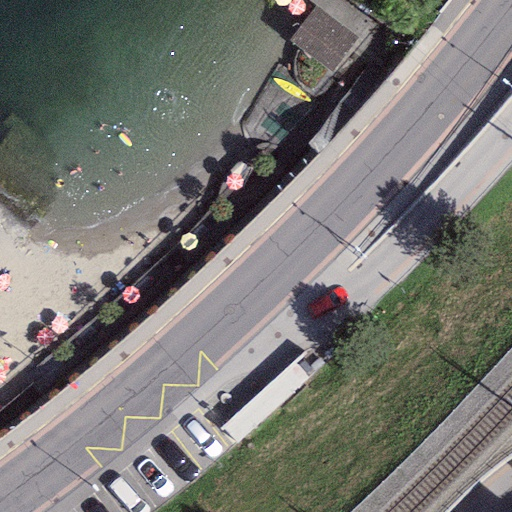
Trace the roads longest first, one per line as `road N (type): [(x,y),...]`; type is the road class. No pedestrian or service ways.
road 1 (secondary): [(212,330),(363,181),(511,3)]
road 2 (unclassified): [(212,330),(375,282),(511,125)]
road 3 (secondary): [(0,500),(212,330)]
